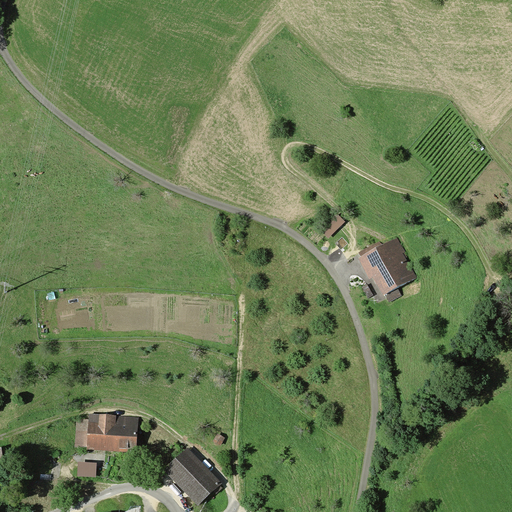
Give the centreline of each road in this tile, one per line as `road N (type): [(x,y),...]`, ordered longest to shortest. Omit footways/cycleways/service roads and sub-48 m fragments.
road 1 (track): [(331,268),(350,247),(352,228),(288,165),(285,152),(297,144),(435,203),(474,241),(494,281)]
road 2 (track): [(234,499),(192,446),(129,410),(87,411),(0,437)]
road 3 (track): [(245,511),(234,507),(243,333)]
